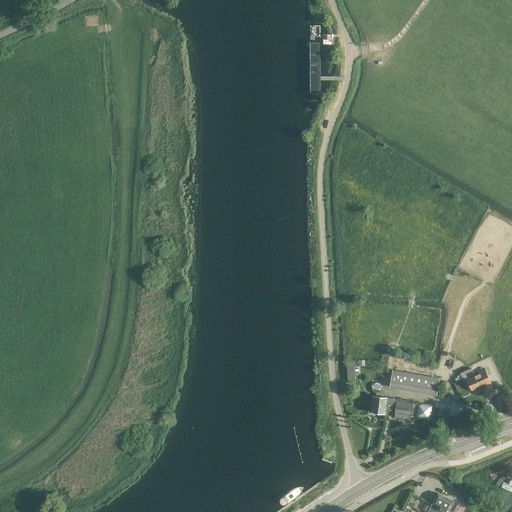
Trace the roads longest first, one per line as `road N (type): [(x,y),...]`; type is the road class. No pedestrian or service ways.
road 1 (unclassified): [(361,487),(335,386),(320,196),(323,149),(351,50),(331,0)]
road 2 (track): [(129,238),(116,354),(64,445),(0,490)]
road 3 (track): [(129,238),(140,33),(116,0)]
road 4 (secondary): [(361,487),(511,423)]
